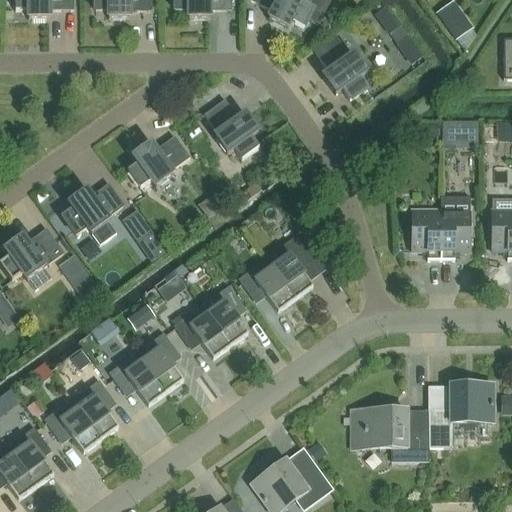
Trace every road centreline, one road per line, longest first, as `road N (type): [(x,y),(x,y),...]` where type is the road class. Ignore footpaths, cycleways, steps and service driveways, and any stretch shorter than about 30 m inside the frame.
road 1 (residential): [(180,65),(257,69),(341,172),(383,317)]
road 2 (residential): [(104,511),(383,317)]
road 3 (residential): [(180,65),(0,197)]
road 4 (residential): [(0,67),(180,65)]
road 5 (residential): [(383,317),(511,318)]
